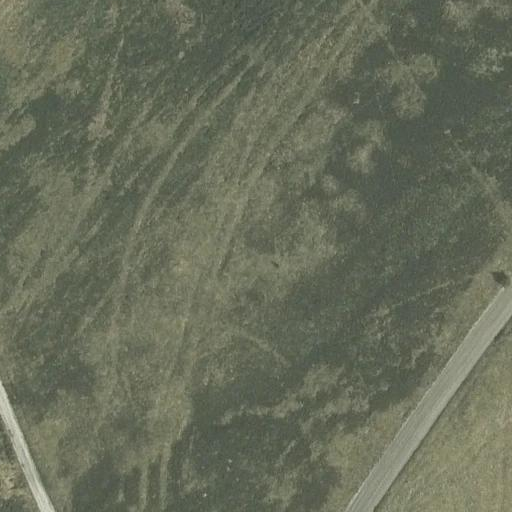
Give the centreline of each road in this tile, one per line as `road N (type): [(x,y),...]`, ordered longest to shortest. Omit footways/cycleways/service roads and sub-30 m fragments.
road 1 (track): [(364,511),(475,341),(511,306)]
road 2 (track): [(0,393),(47,511)]
